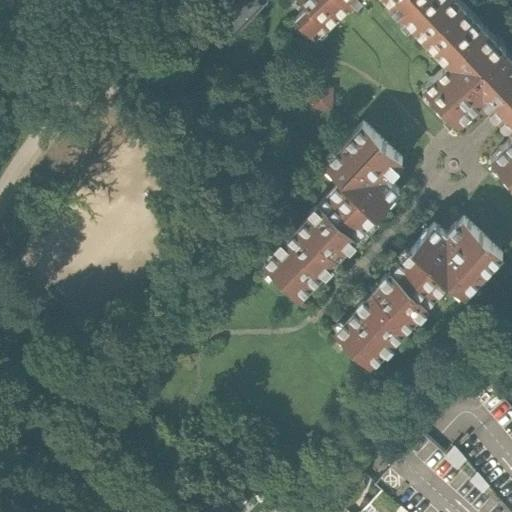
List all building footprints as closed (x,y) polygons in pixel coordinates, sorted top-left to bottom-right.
[(232,39),(271,0),(225,0),(213,12),(225,24),(221,28),(232,39)] [(511,65),(473,23),(451,0),(297,0),(306,9),(294,19),(314,41),(358,0),(384,0),(448,69),(424,91),(457,127),(483,104),(500,123),(511,135),(511,143),(492,162),(511,183),(511,65)] [(333,91),(310,91),(310,113),(333,113),(333,91)] [(356,238),(399,193),(387,181),(403,163),(363,125),(324,166),(340,181),(319,203),(356,238)] [(356,238),(319,203),(262,263),(299,298),(356,238)] [(458,232),(446,220),(402,265),(439,301),(461,278),(477,293),(511,255),(511,249),(475,214),(458,232)] [(383,360),(439,301),(402,265),(346,325),(383,360)] [(511,511),(511,407),(477,367),(374,482),(381,489),(398,504),(394,509),(397,511),(511,511)] [(359,492),(361,486),(349,475),(332,494),(343,504),(348,503),(353,500),(357,496),(359,492)] [(381,489),(362,511),(397,511),(394,509),(398,504),(381,489)] [(339,511),(343,509),(329,497),(315,511),(339,511)]
